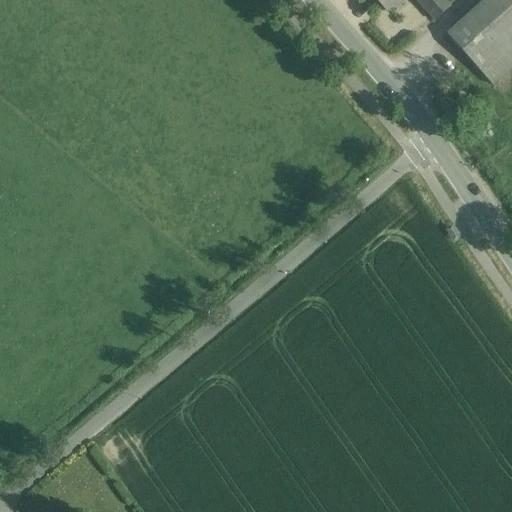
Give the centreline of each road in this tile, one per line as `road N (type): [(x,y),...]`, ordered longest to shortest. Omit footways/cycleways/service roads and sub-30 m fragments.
road 1 (unclassified): [(0,508),(433,139)]
road 2 (tertiary): [(313,0),(433,139)]
road 3 (tertiary): [(433,139),(511,257)]
